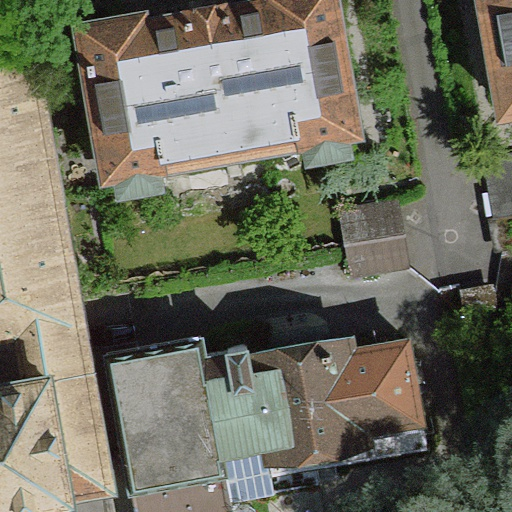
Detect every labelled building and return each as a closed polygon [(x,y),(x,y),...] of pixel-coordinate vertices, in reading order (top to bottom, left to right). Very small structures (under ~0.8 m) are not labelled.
[(143,13),(85,25),(111,169),(120,167),(123,187),(129,191),(159,186),(164,181),(160,160),(169,159),(168,152),(297,129),(299,135),(308,135),(312,154),(317,158),(348,152),(352,147),(348,127),(358,126),(335,0),(267,0),(145,21),(143,13)] [(511,0),(485,0),(504,105),(511,103),(511,0)] [(0,506),(111,486),(76,291),(31,33),(0,38),(0,506)] [(511,150),(485,154),(496,215),(511,212),(511,150)] [(349,242),(401,232),(396,201),(343,210),(349,242)] [(511,212),(496,215),(501,247),(511,244),(511,212)] [(407,264),(401,232),(349,242),(354,272),(407,264)] [(511,400),(511,388),(495,292),(463,298),(481,406),(511,400)] [(203,333),(108,351),(137,511),(234,511),(232,500),(320,483),(317,464),(427,444),(408,339),(353,349),(350,340),(252,360),(249,344),(207,352),(203,333)]
